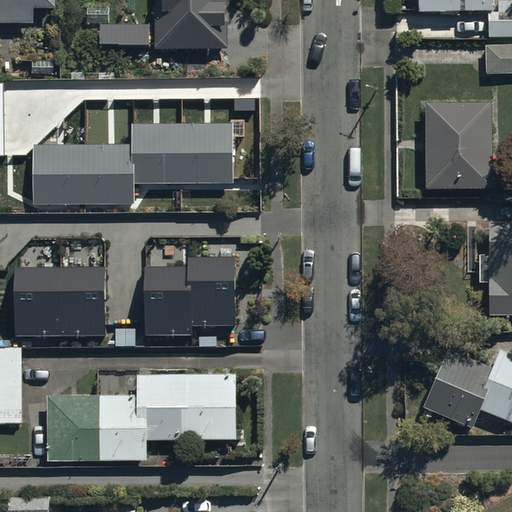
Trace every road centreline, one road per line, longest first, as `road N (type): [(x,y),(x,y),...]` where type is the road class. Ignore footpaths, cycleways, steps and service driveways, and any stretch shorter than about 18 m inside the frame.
road 1 (residential): [(336,455),(330,0)]
road 2 (residential): [(511,455),(336,455)]
